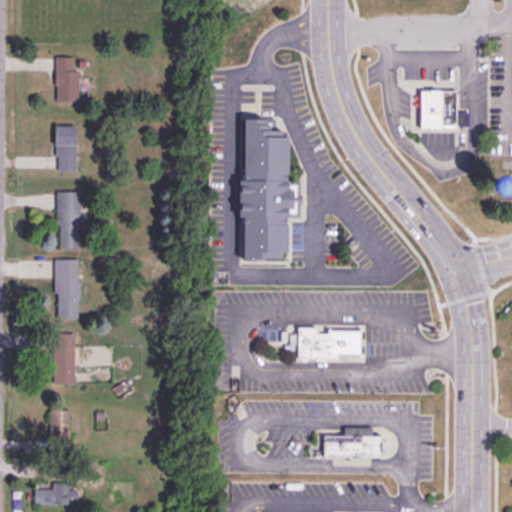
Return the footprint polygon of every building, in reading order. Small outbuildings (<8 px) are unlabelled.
[(52,57),(72,57),(71,71),(76,71),(76,100),(54,99),(55,85),(52,85),(52,57)] [(422,91),(421,129),(456,130),(457,92),(422,91)] [(237,118),(238,180),(233,180),(233,219),(237,219),(237,260),(275,260),(275,252),(280,252),(280,218),(297,218),(297,182),(282,182),(281,137),(277,137),(277,131),(264,131),(264,124),(259,124),(259,118),(237,118)] [(73,126),(72,144),(73,144),(72,170),(56,169),(56,155),(52,155),(53,126),(73,126)] [(493,185),(483,174),(470,185),(480,197),(493,185)] [(77,191),(77,246),(57,246),(58,224),(54,224),(55,191),(77,191)] [(76,259),(76,283),(78,283),(78,317),(55,317),(56,292),(52,292),(53,259),(76,259)] [(294,327),(312,327),(312,334),(324,334),(324,329),(357,330),(357,356),(334,355),(334,360),(293,359),(294,327)] [(51,333),(71,333),(71,381),(52,381),(51,333)] [(67,410),(67,449),(47,449),(47,410),(67,410)] [(319,437),(376,437),(376,458),(319,458),(319,437)] [(72,466),(88,467),(88,477),(71,477),(72,466)] [(33,503),(66,504),(66,499),(75,499),(75,490),(66,489),(66,484),(50,484),(50,489),(33,489),(33,503)]
